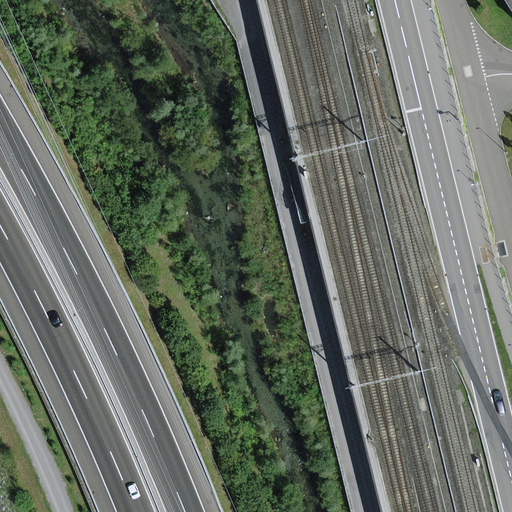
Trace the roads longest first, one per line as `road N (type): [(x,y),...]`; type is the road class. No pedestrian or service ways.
road 1 (primary): [(511,480),(394,0)]
road 2 (motorway): [(186,511),(91,300),(0,133)]
road 3 (motorway): [(0,226),(136,511)]
road 4 (unclassified): [(487,66),(476,98),(511,257)]
road 5 (track): [(0,372),(63,511)]
